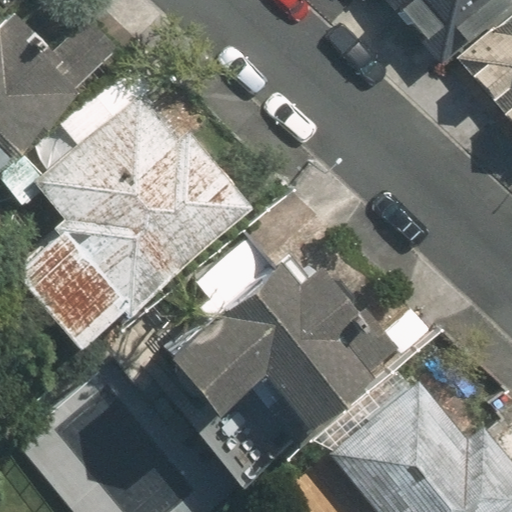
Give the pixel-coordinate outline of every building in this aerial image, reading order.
[(368,0),(407,42),(439,14),(457,34),(495,0),(368,0)] [(511,7),(450,60),(511,134),(511,7)] [(0,154),(102,57),(70,23),(37,54),(0,14),(0,154)] [(239,209),(120,67),(56,120),(70,136),(28,171),(13,150),(0,159),(0,179),(15,200),(29,190),(56,222),(8,263),(68,334),(110,299),(119,309),(239,209)] [(281,277),(263,253),(155,339),(205,401),(192,411),(236,467),(356,371),(324,331),(349,312),(306,257),(281,277)] [(357,383),(305,429),(376,511),(511,511),(511,477),(480,441),(468,452),(405,380),(376,405),(357,383)]
